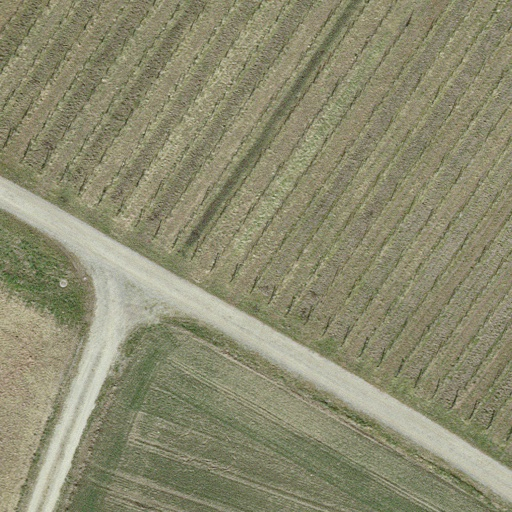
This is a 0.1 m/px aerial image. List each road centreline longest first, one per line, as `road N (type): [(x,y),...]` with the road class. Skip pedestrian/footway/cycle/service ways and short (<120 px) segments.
road 1 (unclassified): [(0,194),(511,477)]
road 2 (track): [(37,511),(127,265)]
